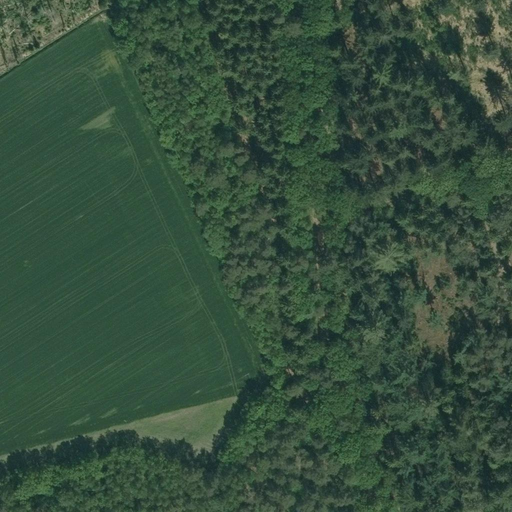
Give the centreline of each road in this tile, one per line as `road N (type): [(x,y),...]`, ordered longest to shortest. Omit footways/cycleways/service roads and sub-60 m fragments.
road 1 (track): [(41,511),(126,491),(200,504),(282,387),(265,202),(195,0)]
road 2 (track): [(377,511),(328,351),(312,204)]
road 3 (track): [(312,204),(511,151)]
road 4 (track): [(312,204),(298,0)]
